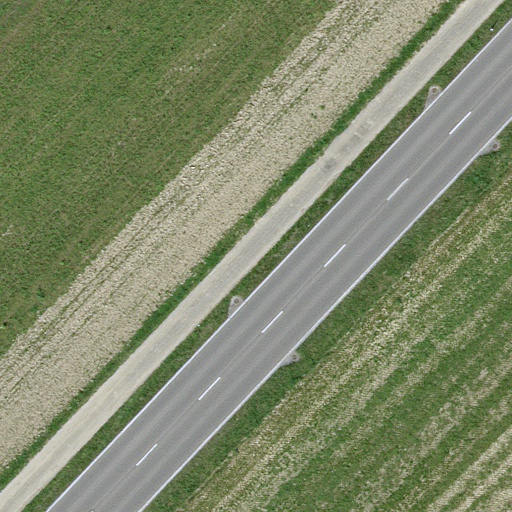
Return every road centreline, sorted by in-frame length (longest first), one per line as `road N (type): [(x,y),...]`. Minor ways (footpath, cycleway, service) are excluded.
road 1 (track): [(0,479),(465,0)]
road 2 (secondary): [(91,511),(511,70)]
